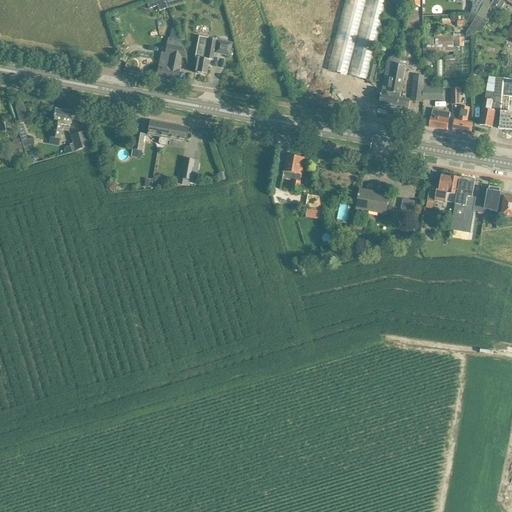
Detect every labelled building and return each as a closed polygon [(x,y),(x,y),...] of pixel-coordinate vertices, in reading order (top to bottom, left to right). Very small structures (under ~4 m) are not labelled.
[(168,8),(167,2),(165,0),(156,0),(146,4),(148,9),(157,6),(159,11),(168,8)] [(345,0),(328,70),(367,80),(387,0),(345,0)] [(409,2),(405,0),(389,0),(388,2),(405,11),(410,2),(409,2)] [(409,0),(409,2),(410,2),(421,8),(421,0),(409,0)] [(467,0),(473,3),(473,8),(479,12),(481,8),(485,0),(467,0)] [(479,18),(473,33),(481,33),(494,12),(498,6),(501,0),(492,0),(492,3),(487,0),(485,0),(481,8),(479,12),(475,17),(479,18)] [(511,0),(501,0),(498,6),(502,9),(506,1),(511,4),(511,0)] [(398,9),(395,19),(404,21),(407,12),(398,9)] [(451,23),(457,23),(457,26),(464,26),(464,23),(466,23),(466,15),(451,15),(451,20),(443,20),(443,24),(451,24),(451,23)] [(230,57),(232,43),(198,37),(194,58),(197,59),(194,73),(206,75),(209,60),(213,61),(214,54),(230,57)] [(168,38),(167,45),(182,48),(180,41),(168,38)] [(185,58),(182,48),(167,45),(165,54),(161,53),(156,78),(177,82),(181,57),(185,58)] [(399,65),(392,64),(387,92),(382,91),(379,107),(389,109),(393,93),(394,93),(401,94),(406,66),(399,65)] [(422,102),(424,87),(424,84),(424,80),(424,76),(414,75),(413,83),(411,101),(422,102)] [(482,116),(480,126),(492,128),(494,118),(495,112),(501,113),(504,79),(495,78),(489,77),(486,91),(482,116)] [(500,119),(500,129),(511,130),(511,112),(508,113),(509,97),(511,97),(511,79),(504,79),(501,113),(500,119)] [(443,88),(435,88),(424,87),(422,100),(443,100),(443,88)] [(452,88),(452,104),(460,104),(460,88),(459,88),(452,88)] [(394,93),(393,93),(389,109),(408,113),(410,101),(411,101),(400,99),(401,95),(401,94),(394,93)] [(23,103),(15,106),(18,117),(20,125),(29,123),(26,114),(23,103)] [(471,134),(473,124),(473,122),(467,121),(470,108),(461,106),(458,119),(455,119),(453,131),(471,134)] [(55,109),(53,119),(49,138),(60,140),(61,131),(69,132),(72,112),(55,109)] [(447,131),(449,121),(449,119),(450,113),(433,110),(432,115),(431,115),(429,127),(447,131)] [(4,122),(6,132),(15,130),(14,120),(4,122)] [(166,146),(169,124),(149,121),(147,135),(159,137),(158,143),(160,145),(166,146)] [(185,142),(188,128),(169,124),(166,146),(167,146),(168,139),(185,142)] [(16,127),(21,141),(27,140),(22,125),(16,127)] [(76,149),(91,144),(88,132),(72,136),(76,149)] [(141,152),(144,134),(135,133),(132,150),(131,150),(130,157),(139,159),(141,152)] [(9,143),(13,156),(23,152),(19,138),(12,140),(13,142),(9,143)] [(33,138),(21,142),(23,148),(29,165),(37,162),(34,150),(34,145),(33,138)] [(293,190),(299,191),(305,159),(287,156),(283,179),(295,181),(293,190)] [(190,180),(193,160),(184,159),(181,179),(190,180)] [(457,196),(460,178),(450,176),(450,177),(442,175),(440,187),(430,185),(427,201),(436,202),(436,201),(446,203),(448,194),(457,196)] [(475,180),(460,178),(457,196),(451,230),(465,232),(467,222),(471,223),(473,211),(475,198),(472,197),(475,180)] [(497,212),(499,203),(500,193),(501,189),(490,187),(489,191),(488,191),(485,209),(492,210),(492,211),(494,211),(492,223),(497,224),(499,213),(497,213),(497,212)] [(358,195),(358,197),(359,197),(356,209),(386,215),(388,206),(389,196),(377,194),(371,193),(371,192),(360,190),(359,195),(358,195)] [(321,197),(309,195),(307,207),(318,209),(321,197)] [(502,215),(511,216),(511,199),(505,198),(504,204),(502,204),(501,206),(503,207),(502,215)]
